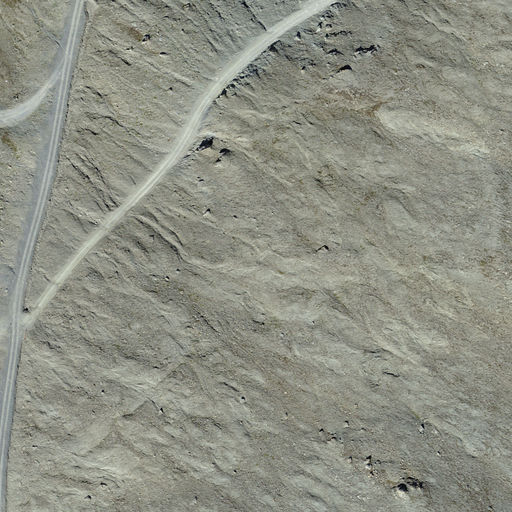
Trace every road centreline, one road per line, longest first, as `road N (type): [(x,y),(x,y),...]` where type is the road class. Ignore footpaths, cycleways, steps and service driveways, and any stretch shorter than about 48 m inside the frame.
road 1 (track): [(329,0),(237,52),(178,145),(18,324)]
road 2 (track): [(86,0),(18,324)]
road 3 (track): [(18,324),(0,492)]
